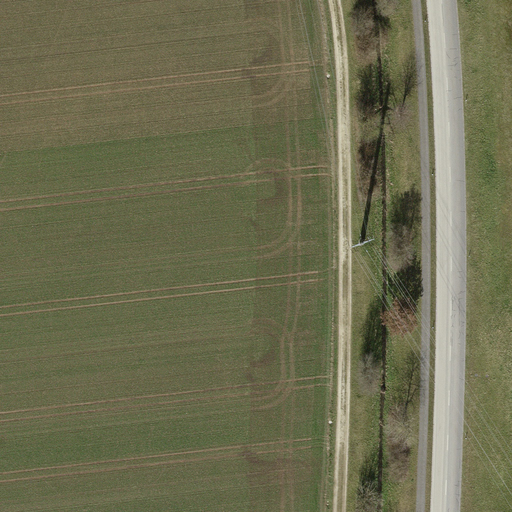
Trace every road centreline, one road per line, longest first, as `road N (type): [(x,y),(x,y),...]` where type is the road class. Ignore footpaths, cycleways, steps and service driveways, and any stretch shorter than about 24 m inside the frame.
road 1 (track): [(339,511),(344,114),(329,0)]
road 2 (tertiary): [(441,0),(450,219),(446,511)]
